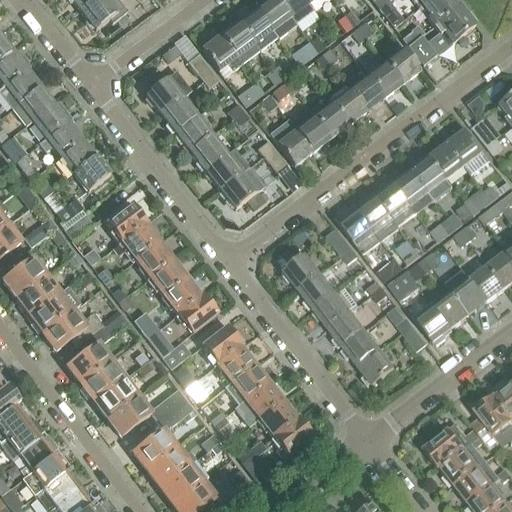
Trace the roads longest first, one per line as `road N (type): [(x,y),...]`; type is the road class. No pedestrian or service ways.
road 1 (residential): [(225,262),(511,46)]
road 2 (residential): [(225,262),(367,444)]
road 3 (residential): [(0,331),(137,511)]
road 4 (residential): [(89,86),(225,262)]
road 5 (residential): [(367,444),(511,334)]
road 6 (residential): [(205,0),(89,86)]
